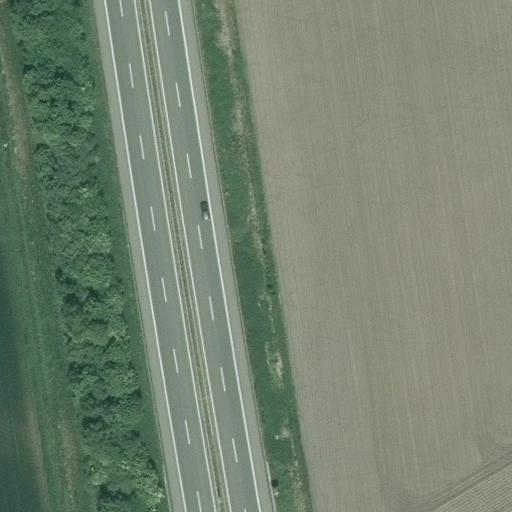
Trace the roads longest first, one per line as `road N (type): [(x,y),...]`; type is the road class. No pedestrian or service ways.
road 1 (motorway): [(119,0),(200,511)]
road 2 (motorway): [(245,511),(164,0)]
